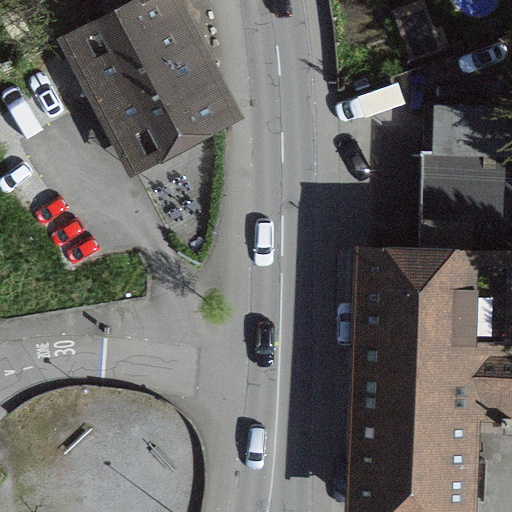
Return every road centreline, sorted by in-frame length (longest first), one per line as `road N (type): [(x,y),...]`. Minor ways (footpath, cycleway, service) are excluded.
road 1 (primary): [(270,0),(282,155),(279,378)]
road 2 (residential): [(0,380),(41,360),(71,358),(279,378)]
road 3 (primary): [(279,378),(269,511)]
